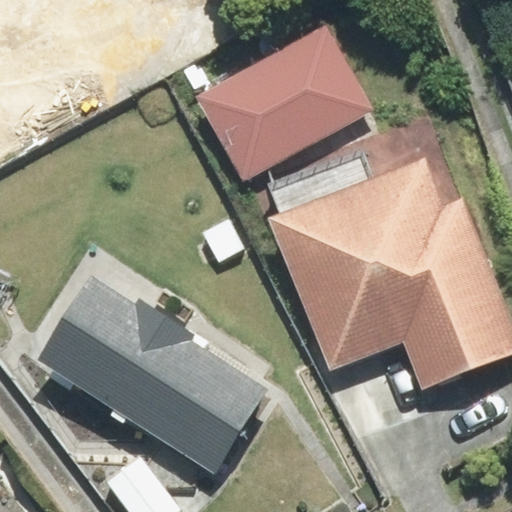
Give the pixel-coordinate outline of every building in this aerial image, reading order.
[(0,0),(0,78),(123,63),(115,0),(0,0)] [(237,187),(370,116),(326,34),(194,105),(237,187)] [(420,173),(268,233),(327,382),(401,352),(419,397),(511,359),(511,357),(455,215),(439,221),(420,173)] [(145,316),(140,324),(82,289),(33,372),(211,478),(260,395),(180,347),(184,340),(145,316)] [(171,511),(131,463),(100,490),(118,511),(171,511)]
